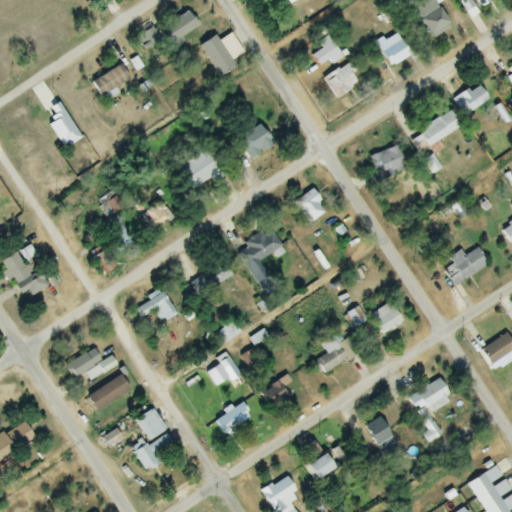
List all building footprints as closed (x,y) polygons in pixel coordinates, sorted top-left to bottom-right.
[(490,0),(456,0),(466,15),(475,9),(475,10),(490,0)] [(413,15),(431,40),(450,27),(431,2),(413,15)] [(165,50),(181,45),(178,36),(194,31),(189,16),(158,26),(165,50)] [(229,61),(241,53),(229,35),(216,43),(212,37),(196,47),(216,78),(233,67),(229,61)] [(126,79),(117,65),(88,83),(97,98),(126,79)] [(355,83),(342,66),(321,82),(334,99),(355,83)] [(450,100),(461,117),(486,101),(475,84),(450,100)] [(436,141),(456,129),(447,114),(406,139),(428,174),(437,169),(429,156),(440,149),(436,141)] [(270,145),(256,123),(231,139),(246,161),(270,145)] [(175,167),(190,192),(224,171),(209,146),(175,167)] [(404,170),(394,146),(366,157),(376,181),(404,170)] [(41,152),(59,179),(65,175),(47,148),(41,152)] [(324,212),(309,191),(292,202),(307,224),(324,212)] [(151,227),(167,218),(158,202),(142,211),(151,227)] [(133,244),(120,229),(105,242),(118,257),(133,244)] [(268,229),(242,242),(245,249),(235,255),(246,276),(283,257),(268,229)] [(485,268),(475,249),(461,256),(458,251),(445,258),(449,265),(441,270),(449,286),(485,268)] [(113,265),(101,251),(91,260),(103,274),(113,265)] [(0,267),(19,296),(25,292),(29,297),(45,287),(35,272),(29,275),(14,252),(0,260),(0,267)] [(146,326),(169,306),(155,289),(131,309),(146,326)] [(377,335),(399,326),(390,305),(368,314),(377,335)] [(362,321),(355,308),(345,314),(352,327),(362,321)] [(223,342),(236,335),(230,321),(216,328),(223,342)] [(324,354),(311,362),(320,376),(344,360),(333,344),(328,337),(317,344),(324,354)] [(62,366),(70,380),(82,372),(88,382),(114,366),(108,357),(98,362),(90,349),(62,366)] [(229,383),(238,376),(222,354),(213,361),(229,383)] [(83,398),(93,413),(127,391),(117,376),(83,398)] [(446,395),(434,379),(412,394),(424,411),(446,395)] [(286,400),(275,384),(258,396),(269,412),(286,400)] [(222,434),(247,419),(238,403),(213,417),(222,434)] [(132,421),(147,442),(161,432),(146,411),(132,421)] [(392,445),(377,418),(362,426),(377,453),(392,445)] [(0,458),(31,439),(20,422),(0,435),(0,458)] [(171,447),(163,435),(144,447),(140,441),(127,449),(144,473),(158,463),(155,459),(171,447)] [(312,481),(330,468),(319,452),(301,464),(312,481)] [(271,511),(292,511),(287,503),(296,498),(284,478),(260,492),(271,511)]
